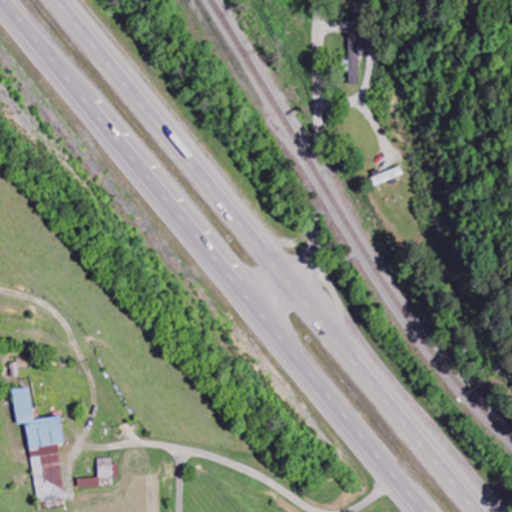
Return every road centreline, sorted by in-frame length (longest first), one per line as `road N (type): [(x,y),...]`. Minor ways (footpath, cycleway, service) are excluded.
road 1 (trunk): [(0,1),(250,306)]
road 2 (trunk): [(281,282),(48,0)]
road 3 (trunk): [(470,511),(281,282)]
road 4 (trunk): [(250,306),(420,511)]
road 5 (residential): [(320,119),(360,103),(374,84),(380,0)]
